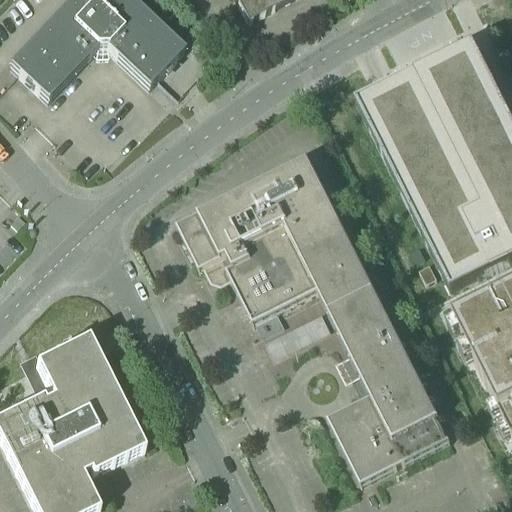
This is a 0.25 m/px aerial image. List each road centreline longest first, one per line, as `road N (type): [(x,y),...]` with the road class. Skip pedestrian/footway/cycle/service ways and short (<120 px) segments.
road 1 (unclassified): [(90,231),(207,134),(398,17)]
road 2 (unclassified): [(233,511),(90,231)]
road 3 (unclassified): [(0,321),(90,231)]
road 4 (unclassified): [(90,231),(0,142)]
